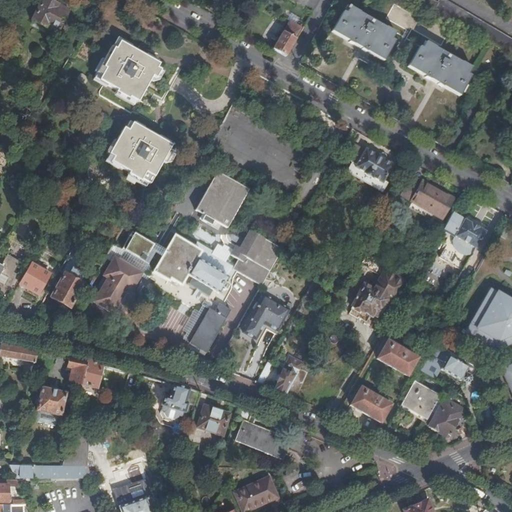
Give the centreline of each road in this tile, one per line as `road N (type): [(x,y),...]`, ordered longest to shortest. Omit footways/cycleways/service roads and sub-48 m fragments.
road 1 (residential): [(430,471),(229,387),(0,332)]
road 2 (unclassified): [(284,73),(511,203)]
road 3 (unclassified): [(158,0),(284,73)]
